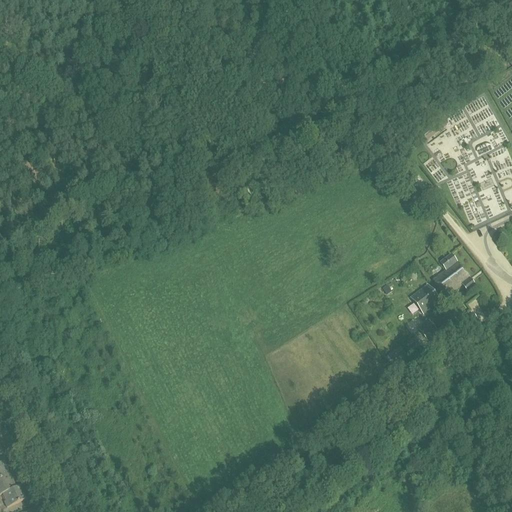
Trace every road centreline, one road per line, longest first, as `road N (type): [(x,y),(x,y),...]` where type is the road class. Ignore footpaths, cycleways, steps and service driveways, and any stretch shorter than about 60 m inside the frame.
road 1 (track): [(511,282),(481,260),(384,134)]
road 2 (track): [(384,134),(280,0)]
road 3 (track): [(384,134),(511,30)]
